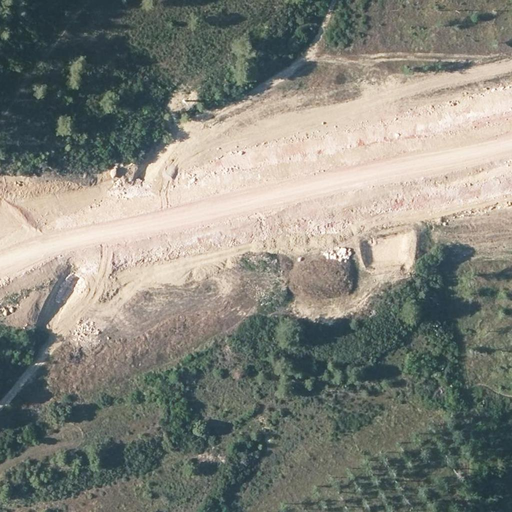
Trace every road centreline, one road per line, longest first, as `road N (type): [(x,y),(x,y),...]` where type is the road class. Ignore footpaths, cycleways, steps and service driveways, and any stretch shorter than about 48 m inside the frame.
road 1 (primary): [(511,135),(0,244)]
road 2 (track): [(0,403),(143,176),(179,137),(309,58)]
